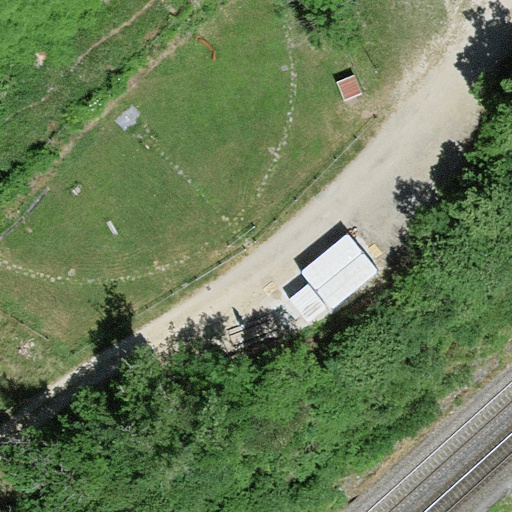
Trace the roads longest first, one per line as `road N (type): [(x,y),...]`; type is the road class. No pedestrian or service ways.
road 1 (track): [(0,447),(108,368),(250,287),(456,91),(511,7)]
road 2 (track): [(162,0),(0,163)]
road 3 (track): [(0,313),(108,368)]
